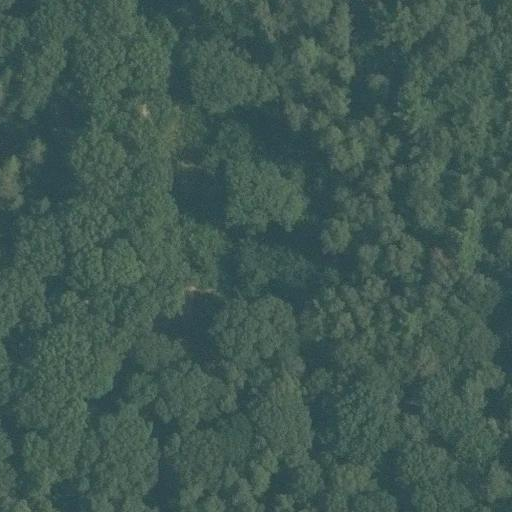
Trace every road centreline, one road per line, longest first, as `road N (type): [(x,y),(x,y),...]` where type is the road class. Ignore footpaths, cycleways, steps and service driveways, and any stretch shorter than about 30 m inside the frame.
road 1 (track): [(0,485),(158,457),(353,442),(511,371)]
road 2 (track): [(12,0),(81,200),(85,256),(77,378),(42,477)]
road 3 (track): [(81,200),(221,0)]
